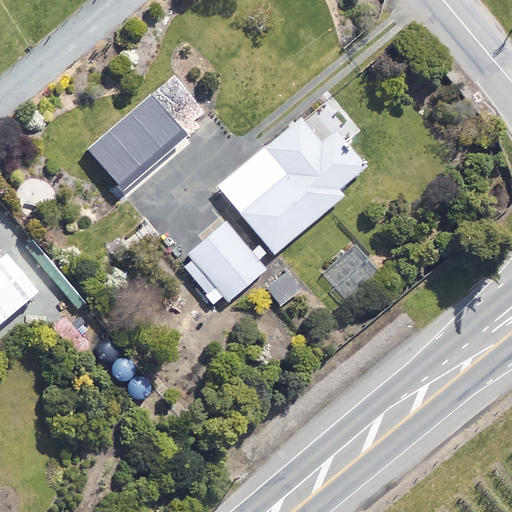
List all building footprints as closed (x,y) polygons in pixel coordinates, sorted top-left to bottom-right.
[(319,140),(301,118),(265,148),(286,173),(239,212),(273,252),(341,195),(336,189),(362,167),(331,130),(319,140)] [(143,221),(126,200),(73,242),(90,264),(143,221)] [(269,263),(231,218),(190,253),(228,298),(269,263)] [(0,254),(13,243),(0,227),(0,254)] [(298,291),(286,271),(266,282),(278,303),(298,291)]
